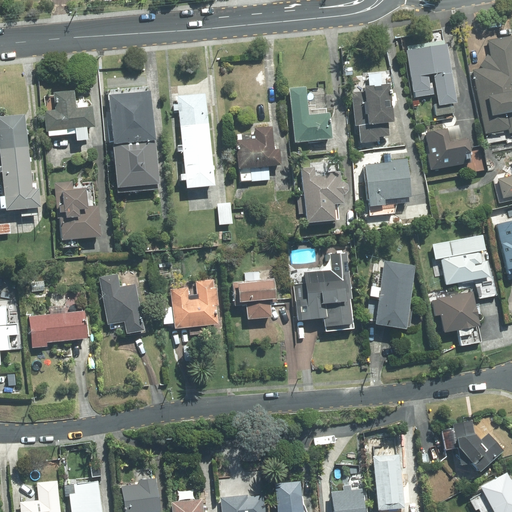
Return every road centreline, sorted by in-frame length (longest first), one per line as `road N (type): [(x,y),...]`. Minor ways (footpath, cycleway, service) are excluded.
road 1 (residential): [(511,376),(0,434)]
road 2 (tertiary): [(0,46),(327,17),(372,0)]
